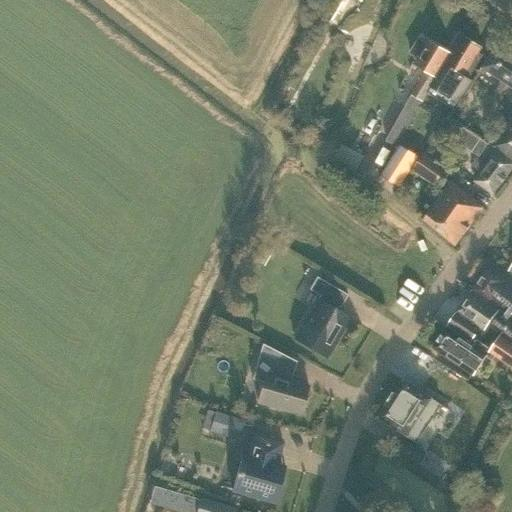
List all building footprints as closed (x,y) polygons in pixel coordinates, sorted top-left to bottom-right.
[(337,0),(326,19),(333,23),(347,0),(337,0)] [(479,52),(483,47),(465,36),(430,93),(453,108),(472,80),(470,79),(484,55),(479,52)] [(417,63),(432,73),(427,81),(423,78),(412,95),(422,101),(433,85),(434,85),(439,77),(439,76),(451,56),(429,42),(417,63)] [(511,53),(498,43),(481,68),(511,88),(511,114),(492,143),(511,156),(511,53)] [(386,141),(398,148),(423,103),(412,96),(386,141)] [(442,127),(457,137),(463,129),(449,118),(442,127)] [(511,160),(482,139),(483,137),(466,125),(463,129),(457,137),(456,138),(474,151),(475,149),(481,154),(473,165),(482,172),(475,181),(493,194),(511,169),(511,160)] [(358,175),(369,155),(347,143),(336,163),(358,175)] [(382,176),(400,187),(419,156),(401,144),(382,176)] [(451,171),(425,153),(413,170),(440,188),(451,171)] [(456,245),(483,208),(452,182),(424,219),(456,245)] [(274,250),(263,243),(253,259),(264,266),(274,250)] [(511,285),(506,281),(487,268),(473,289),(500,308),(499,310),(500,310),(489,325),(501,334),(511,341),(511,285)] [(350,318),(337,310),(339,306),(340,307),(348,295),(317,276),(309,289),(320,295),(294,338),(327,357),(350,318)] [(472,291),(449,325),(472,341),(481,327),(485,330),(489,325),(500,310),(499,310),(472,291)] [(496,356),(511,366),(511,341),(501,334),(491,349),(478,340),(474,346),(447,328),(433,348),(474,375),(487,356),(493,360),(496,356)] [(309,386),(289,380),(292,371),(289,370),(293,359),(262,343),(252,379),(263,382),(258,402),(287,410),(288,407),(301,411),(309,386)] [(405,379),(380,417),(418,442),(433,418),(442,405),(405,379)] [(216,413),(210,430),(210,431),(211,432),(237,440),(244,419),(220,412),(216,410),(216,413)] [(275,502),(285,466),(277,464),(283,443),(255,435),(249,456),(243,454),(233,490),(275,502)] [(424,455),(404,442),(398,453),(418,465),(424,455)] [(161,475),(169,477),(172,464),(164,462),(161,475)] [(181,495),(162,490),(157,506),(176,511),(181,495)] [(199,497),(194,511),(233,511),(235,508),(199,497)]
